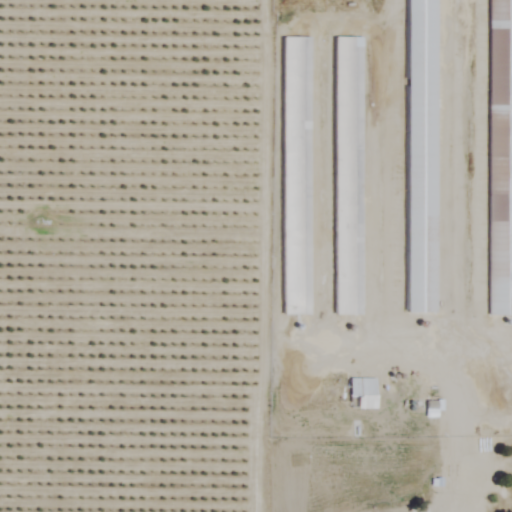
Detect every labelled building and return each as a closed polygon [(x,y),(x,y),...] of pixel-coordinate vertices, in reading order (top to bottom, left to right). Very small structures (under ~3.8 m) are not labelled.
[(436,0),(407,0),(407,313),(435,313),(436,0)] [(511,0),(488,0),(488,316),(511,315),(511,0)] [(310,37),(282,37),(283,315),(310,315),(310,37)] [(362,37),(335,37),(335,315),(362,315),(362,37)] [(349,409),(375,409),(375,378),(349,378),(349,409)]
